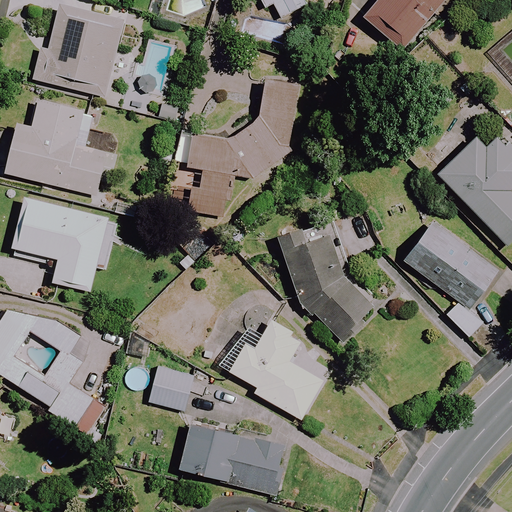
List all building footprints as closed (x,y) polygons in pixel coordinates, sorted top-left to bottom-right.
[(259,0),(265,10),(273,6),(280,20),(307,6),(303,0),(259,0)] [(446,0),(381,0),(364,21),(401,53),(446,0)] [(78,17),(56,11),(47,48),(40,46),(31,80),(104,99),(122,28),(78,17)] [(300,86),(268,80),(256,137),(239,136),(227,144),(193,137),(186,169),(203,172),(199,190),(192,189),(187,212),(223,219),(232,177),(255,182),(290,154),(287,148),(300,86)] [(92,116),(37,103),(31,129),(16,125),(3,175),(99,199),(107,170),(112,171),(116,157),(84,149),(92,116)] [(421,159),(506,247),(511,241),(511,153),(496,137),(484,149),(458,123),(421,159)] [(116,224),(28,202),(16,251),(57,262),(52,280),(90,290),(95,270),(104,272),(108,257),(116,224)] [(498,272),(434,220),(416,243),(404,258),(469,309),(498,272)] [(341,273),(322,223),(277,239),(302,308),(341,345),(353,332),(372,313),(341,273)] [(77,343),(13,302),(0,322),(0,376),(50,408),(47,412),(86,437),(104,408),(69,385),(83,363),(69,355),(77,343)] [(481,325),(457,303),(444,317),(468,339),(481,325)] [(301,339),(271,322),(261,339),(251,334),(229,373),(256,388),(253,394),(300,420),(322,382),(288,363),(301,339)] [(191,379),(156,369),(147,403),(182,413),(191,379)] [(285,475),(293,447),(248,434),(246,440),(189,424),(176,469),(276,498),(281,478),(283,474),(285,475)]
